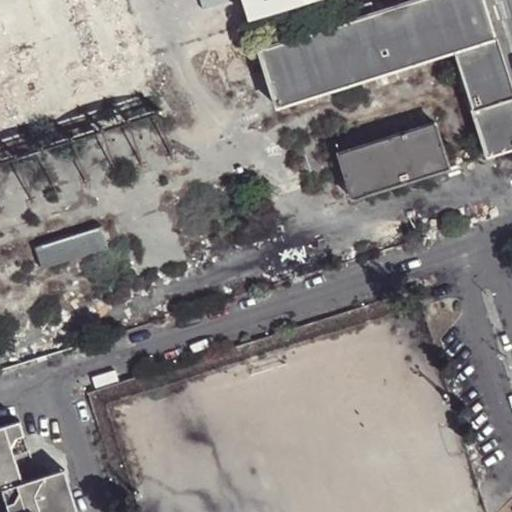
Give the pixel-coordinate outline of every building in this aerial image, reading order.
[(243,0),(249,17),(301,0),(243,0)] [(350,21),(259,49),(266,73),(277,107),(455,51),(496,38),(483,0),(416,0),(381,11),(350,21)] [(373,0),(346,9),(350,21),(381,11),(378,0),(373,0)] [(511,89),(496,38),(455,51),(488,156),(511,148),(511,89)] [(413,180),(436,172),(449,168),(435,123),(339,153),(352,199),(413,180)] [(37,251),(43,273),(106,253),(100,232),(37,251)] [(77,511),(65,470),(51,473),(24,482),(15,454),(30,450),(21,420),(0,427),(0,490),(4,489),(10,511),(77,511)]
